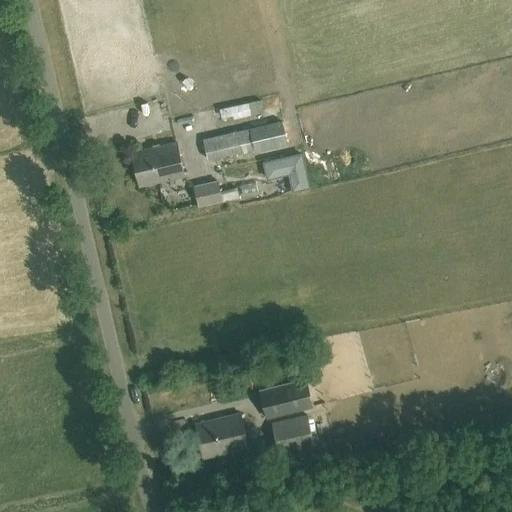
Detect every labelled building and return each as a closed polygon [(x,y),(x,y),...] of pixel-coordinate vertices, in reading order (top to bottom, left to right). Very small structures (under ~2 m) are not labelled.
[(177,92),(183,114),(194,111),(188,89),(177,92)] [(287,145),(281,120),(203,138),(208,160),(253,150),(254,153),(287,145)] [(140,186),(185,176),(177,142),(132,152),(140,186)] [(302,156),(266,165),(269,180),(290,176),(294,194),(310,190),(302,156)] [(198,207),(222,201),(218,180),(194,186),(198,207)] [(313,407),(306,378),(260,390),(267,419),(313,407)] [(204,458),(248,447),(240,413),(195,424),(204,458)] [(314,448),(307,415),(272,422),(279,455),(314,448)]
